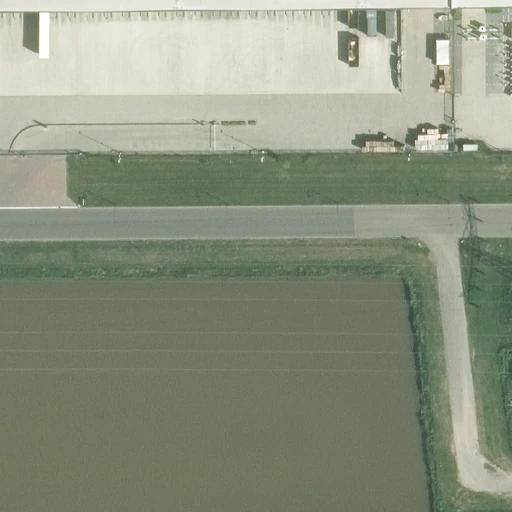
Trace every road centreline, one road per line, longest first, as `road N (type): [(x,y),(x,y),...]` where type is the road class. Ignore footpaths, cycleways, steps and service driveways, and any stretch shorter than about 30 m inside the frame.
road 1 (tertiary): [(0,225),(440,223)]
road 2 (unclassified): [(440,223),(470,474),(479,483),(511,483)]
